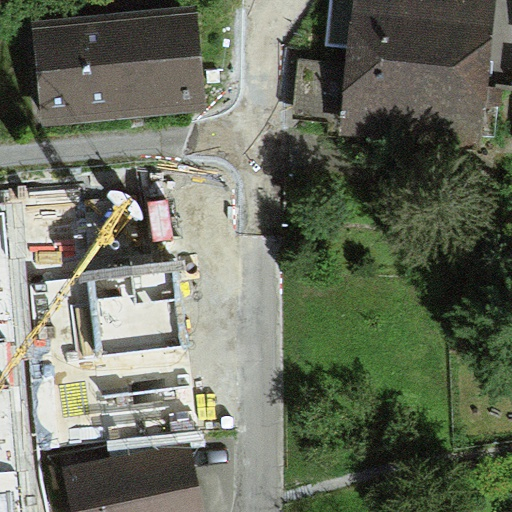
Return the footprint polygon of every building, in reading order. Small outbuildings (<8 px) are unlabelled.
[(499,0),(352,0),(352,3),(347,62),(297,57),(292,112),(305,113),(341,117),(339,138),(481,154),(499,0)] [(44,36),(35,37),(45,131),(205,114),(194,20),(44,36)] [(7,214),(0,214),(0,511),(31,511),(20,371),(7,214)] [(122,272),(33,284),(44,449),(198,430),(179,265),(122,272)] [(205,511),(191,445),(61,471),(69,511),(205,511)]
